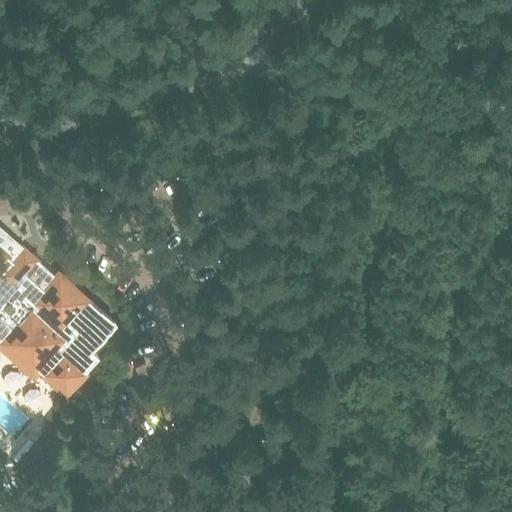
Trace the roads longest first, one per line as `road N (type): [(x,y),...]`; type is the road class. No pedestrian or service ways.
road 1 (unclassified): [(0,133),(203,75),(314,0)]
road 2 (unknown): [(156,0),(135,27),(0,92)]
road 3 (track): [(333,81),(423,88),(511,112)]
